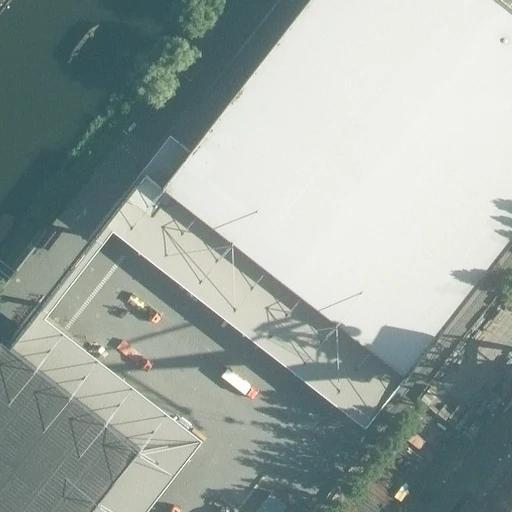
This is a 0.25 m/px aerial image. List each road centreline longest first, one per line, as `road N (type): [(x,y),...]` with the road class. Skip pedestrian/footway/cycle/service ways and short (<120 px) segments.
road 1 (unknown): [(255,410),(342,470),(511,248)]
road 2 (unknown): [(255,410),(44,248),(0,307)]
road 3 (unclassified): [(248,0),(90,203)]
road 4 (unknown): [(142,136),(180,129),(310,0)]
road 5 (unknown): [(180,511),(255,410)]
